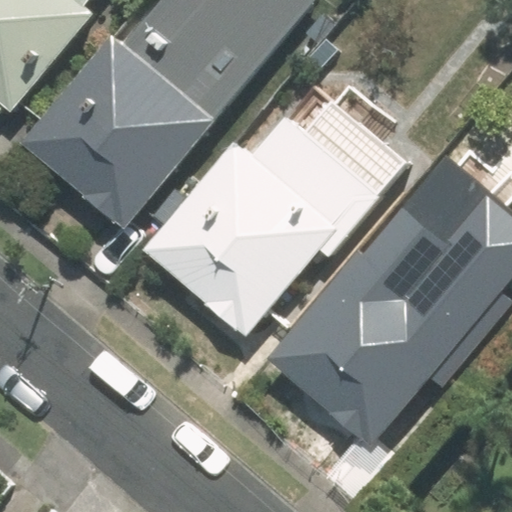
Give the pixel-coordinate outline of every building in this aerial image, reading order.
[(100,13),(89,4),(92,0),(0,0),(0,99),(16,113),(100,13)] [(156,67),(220,121),(321,0),(167,0),(129,45),(156,67)] [(119,36),(28,144),(129,228),(220,121),(156,67),(129,45),(119,36)] [(243,141),(150,250),(253,336),(327,250),(332,254),(372,206),(300,146),(278,172),(243,141)] [(396,450),(383,439),(511,277),(511,224),(430,160),(267,363),(361,438),(331,476),(358,497),(396,450)]
